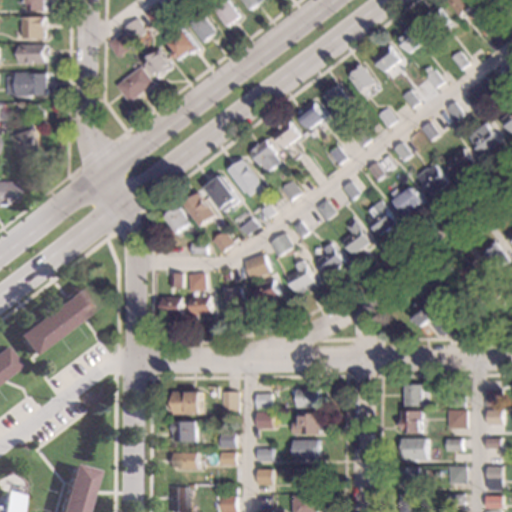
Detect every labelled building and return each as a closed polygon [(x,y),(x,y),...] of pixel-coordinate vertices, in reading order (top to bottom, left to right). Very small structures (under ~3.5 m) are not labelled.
[(47,0),(47,9),(29,9),(29,0),(47,0)] [(230,0),(242,15),(229,25),(215,7),(217,6),(213,0),(230,0)] [(261,0),(252,8),(245,0),(261,0)] [(473,0),(477,5),(462,16),(451,0),(473,0)] [(168,16),(155,25),(146,13),(159,4),(168,16)] [(452,21),(448,24),(450,26),(447,29),(445,26),(436,33),(426,19),(432,14),(430,12),(434,9),(435,11),(442,7),(452,21)] [(203,16),(206,14),(220,32),(207,42),(193,24),(197,21),(193,15),(198,11),(203,16)] [(49,29),(47,29),(47,37),(25,37),(25,16),(49,16),(49,29)] [(148,30),(133,42),(124,29),(139,18),(148,30)] [(493,30),(487,34),(483,29),(489,25),(493,30)] [(427,40),(423,43),(425,45),(422,47),(421,44),(411,51),(401,38),(407,33),(406,31),(409,29),(410,31),(417,26),(427,40)] [(189,32),(190,31),(201,46),(185,58),(184,56),(180,58),(176,53),(180,51),(174,42),(180,37),(178,35),(186,29),(189,32)] [(133,47),(119,57),(110,42),(124,33),(133,47)] [(49,62),(22,61),(22,44),(49,44),(49,62)] [(402,59),(398,62),(402,67),(391,75),(388,70),(387,71),(376,57),(381,53),(380,51),(384,47),(386,49),(392,45),(402,59)] [(174,68),(161,78),(147,60),(160,50),(174,68)] [(470,63),(462,69),(452,56),(460,50),(470,63)] [(377,81),(362,92),(350,75),(359,68),(358,66),(363,63),(377,81)] [(511,69),(511,78),(508,81),(499,69),(507,63),(511,69)] [(157,83),(132,102),(119,84),(144,65),(157,83)] [(444,81),(436,87),(427,75),(435,69),(444,81)] [(31,73),(49,73),(49,80),(52,80),(52,86),(49,86),(49,94),(31,94),(31,96),(18,95),(18,94),(9,94),(9,76),(18,76),(18,72),(31,72),(31,73)] [(497,89),(483,101),(472,87),(487,76),(497,89)] [(352,101),(342,109),(344,111),(340,114),(326,96),(331,91),(330,89),(334,86),(336,88),(340,84),(352,101)] [(421,101),(412,108),(403,95),(411,89),(421,101)] [(466,113),(457,120),(448,107),(456,100),(466,113)] [(511,130),(503,117),(511,112),(506,105),(511,100),(511,130)] [(327,116),(311,128),(299,112),(303,109),(305,111),(317,102),(327,116)] [(397,120),(388,127),(379,114),(388,107),(397,120)] [(303,135),(286,147),(276,134),(282,129),(280,126),(284,123),(286,125),(292,121),(303,135)] [(440,133),(431,140),(422,128),(431,121),(440,133)] [(381,128),(376,132),(372,126),(377,122),(381,128)] [(501,142),(495,146),(496,148),(492,152),(490,150),(484,155),(469,135),(486,122),(501,142)] [(48,151),(46,152),(48,157),(28,163),(19,136),(25,134),(24,129),(39,124),(48,151)] [(372,139),(363,147),(352,135),(362,126),(372,139)] [(279,153),(278,153),(284,162),(270,172),(264,164),(262,165),(253,152),(269,140),(279,153)] [(412,154),(404,160),(394,148),(402,141),(412,154)] [(347,157),(339,164),(329,152),(338,145),(347,157)] [(475,161),(458,174),(447,160),(464,148),(475,161)] [(264,182),(262,183),(264,185),(262,187),(263,189),(254,196),(251,191),(248,193),(231,170),(246,159),(264,182)] [(386,174),(377,180),(368,168),(377,161),(386,174)] [(449,181),(442,186),(444,189),(441,192),(438,189),(432,194),(418,176),(428,167),(430,169),(436,164),(449,181)] [(240,197),(226,208),(209,186),(223,175),(240,197)] [(302,192),(291,201),(281,189),(293,180),(302,192)] [(361,192),(353,199),(343,187),(352,180),(361,192)] [(11,204),(4,204),(4,205),(0,205),(0,182),(11,182),(11,204)] [(422,201),(416,206),(418,208),(414,212),(412,209),(406,214),(395,200),(412,187),(422,201)] [(219,214),(203,227),(186,203),(202,191),(219,214)] [(337,212),(327,220),(317,206),(326,198),(337,212)] [(397,221),(390,226),(392,228),(388,231),(386,229),(380,234),(369,220),(374,216),(369,210),(381,200),(397,221)] [(276,212),(268,217),(263,210),(270,204),(276,212)] [(193,222),(179,233),(167,217),(181,206),(193,222)] [(259,225),(247,234),(237,221),(249,212),(259,225)] [(309,231),(302,237),(293,225),(300,220),(309,231)] [(361,227),(360,228),(371,241),(364,246),(366,248),(361,252),(359,249),(353,254),(343,240),(353,232),(348,226),(355,220),(361,227)] [(236,243),(224,252),(214,239),(226,230),(236,243)] [(294,246),(278,256),(270,242),(285,232),(294,246)] [(511,260),(501,267),(503,270),(499,272),(485,254),(494,247),(492,245),(497,241),(511,260)] [(208,242),(208,254),(192,253),(192,242),(208,242)] [(345,261),(327,274),(317,260),(327,252),(324,247),(331,242),(345,261)] [(271,271),(252,278),(245,261),(265,253),(271,271)] [(316,284),(297,294),(288,276),(299,270),(295,263),(303,259),(316,284)] [(485,279),(471,290),(459,274),(464,270),(462,267),(467,264),(469,267),(473,264),(485,279)] [(207,289),(191,290),(189,274),(206,272),(207,289)] [(184,281),(186,281),(186,287),(171,286),(171,273),(184,273),(184,281)] [(281,295),(274,298),(275,300),(269,302),(268,300),(262,302),(255,286),(275,278),(281,295)] [(504,291),(496,298),(487,287),(496,280),(504,291)] [(459,296),(443,308),(432,294),(438,289),(436,287),(441,283),(443,286),(448,282),(459,296)] [(95,305),(78,317),(44,344),(28,356),(13,336),(30,323),(62,298),(80,285),(95,305)] [(245,306),(240,307),(241,310),(236,311),(235,309),(228,311),(224,291),(241,286),(245,306)] [(172,297),(183,297),(183,314),(176,314),(176,317),(171,317),(171,314),(164,314),(164,296),(168,297),(168,295),(172,295),(172,297)] [(213,312),(193,314),(192,297),(211,295),(213,312)] [(436,313),(420,325),(409,311),(415,307),(414,305),(418,302),(420,304),(426,299),(436,313)] [(471,324),(459,333),(451,322),(462,313),(471,324)] [(451,329),(445,334),(439,334),(432,325),(443,317),(451,329)] [(0,348),(14,367),(0,377),(0,348)] [(423,405),(406,405),(405,384),(423,384),(423,405)] [(320,406),(297,407),(297,389),(320,388),(320,406)] [(190,391),(202,391),(203,413),(174,413),(174,391),(190,390),(190,391)] [(503,405),(487,405),(487,390),(503,390),(503,405)] [(239,415),(223,415),(222,391),(239,391),(239,415)] [(272,408),(257,408),(256,393),(272,393),(272,408)] [(466,406),(450,406),(450,396),(466,396),(466,406)] [(468,428),(449,428),(449,410),(468,409),(468,428)] [(504,423),(489,424),(489,409),(504,409),(504,423)] [(422,431),(403,432),(402,410),(422,410),(422,431)] [(274,427),(257,427),(257,411),(274,411),(274,427)] [(320,432),(293,432),(293,422),(302,422),(301,413),(320,413),(320,432)] [(198,441),(175,441),(175,433),(174,433),(173,421),(197,421),(198,441)] [(237,447),(221,447),(221,432),(237,432),(237,447)] [(503,447),(487,447),(487,437),(503,437),(503,447)] [(429,457),(403,458),(402,438),(428,438),(429,457)] [(463,450),(448,450),(448,438),(463,438),(463,450)] [(320,459),(294,460),(294,439),(320,439),(320,459)] [(274,460),(258,460),(258,448),(273,448),(274,460)] [(236,464),(221,464),(221,451),(236,451),(236,464)] [(200,467),(175,468),(175,452),(199,452),(200,467)] [(93,471),(87,493),(81,511),(55,511),(69,464),(93,471)] [(467,483),(451,483),(450,465),(467,465),(467,483)] [(503,488),(490,488),(490,484),(487,484),(488,466),(503,466),(503,488)] [(422,487),(403,487),(403,467),(421,467),(422,487)] [(274,483),(258,483),(258,469),(273,468),(274,483)] [(320,484),(297,484),(297,468),(320,468),(320,484)] [(190,511),(172,511),(172,487),(190,487),(190,511)] [(0,511),(0,494),(1,491),(15,495),(20,496),(15,511),(0,511)] [(423,511),(402,511),(402,494),(423,494),(423,511)] [(464,504),(449,504),(449,494),(464,494),(464,504)] [(236,511),(221,511),(221,495),(232,495),(236,495),(236,511)] [(319,510),(317,510),(317,511),(293,511),(293,495),(319,495),(319,510)] [(504,507),(486,507),(486,495),(487,495),(504,495),(504,507)]
